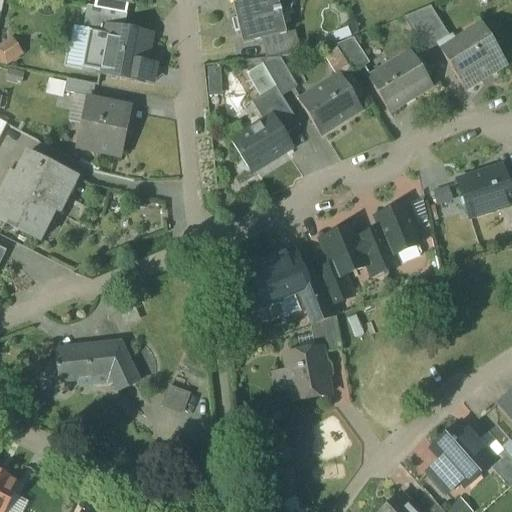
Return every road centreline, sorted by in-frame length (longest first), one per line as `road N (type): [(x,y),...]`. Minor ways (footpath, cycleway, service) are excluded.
road 1 (residential): [(511,121),(495,128),(463,120),(408,142),(388,169),(360,181),(328,179),(207,233)]
road 2 (residential): [(337,511),(362,474),(427,412),(511,356)]
road 3 (residential): [(207,233),(179,0)]
road 4 (residential): [(207,233),(0,314)]
road 5 (residential): [(182,511),(0,421)]
